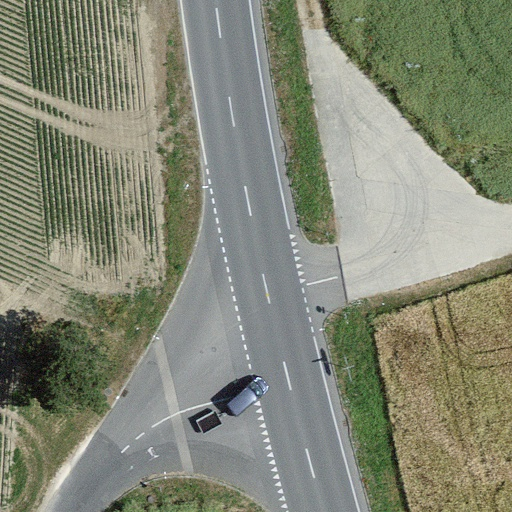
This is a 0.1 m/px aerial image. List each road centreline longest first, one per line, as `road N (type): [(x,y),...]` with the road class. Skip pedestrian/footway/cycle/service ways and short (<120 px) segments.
road 1 (secondary): [(213,0),(235,144),(289,387)]
road 2 (track): [(389,262),(308,0)]
road 3 (unclassified): [(73,511),(99,474),(152,428),(203,405),(289,387)]
road 4 (track): [(266,295),(511,231)]
road 5 (secondary): [(289,387),(324,511)]
